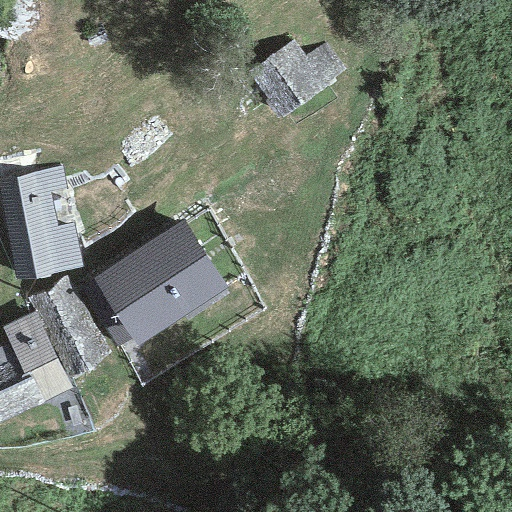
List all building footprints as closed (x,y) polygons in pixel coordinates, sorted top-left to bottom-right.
[(292,44),(249,74),(281,119),(348,72),(327,43),(303,59),(292,44)] [(0,177),(0,191),(16,269),(79,255),(60,165),(0,177)] [(78,287),(113,340),(226,265),(186,207),(95,266),(99,273),(78,287)] [(68,271),(30,295),(35,305),(71,366),(113,340),(78,287),(68,271)] [(0,339),(0,407),(74,374),(71,366),(35,305),(5,320),(10,335),(0,339)]
